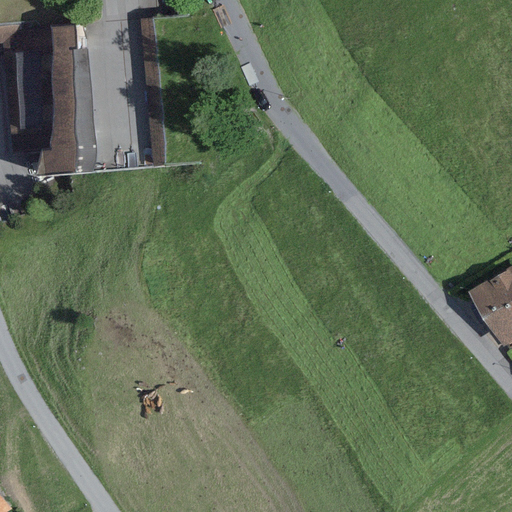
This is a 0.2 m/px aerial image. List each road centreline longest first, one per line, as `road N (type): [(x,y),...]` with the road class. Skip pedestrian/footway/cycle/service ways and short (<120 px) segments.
road 1 (residential): [(511,374),(294,115),(230,0)]
road 2 (residential): [(0,332),(9,360),(106,511)]
